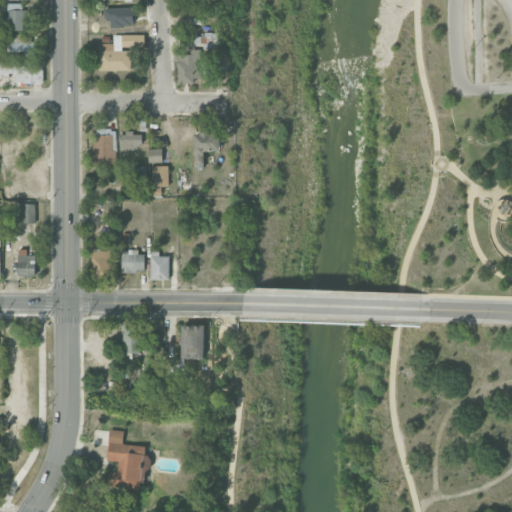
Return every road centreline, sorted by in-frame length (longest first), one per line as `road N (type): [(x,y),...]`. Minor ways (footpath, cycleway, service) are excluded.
road 1 (secondary): [(66,0),(67,420),(59,459),(30,511)]
road 2 (residential): [(0,99),(224,102)]
road 3 (tertiary): [(243,302),(432,308)]
road 4 (tertiary): [(68,303),(243,302)]
